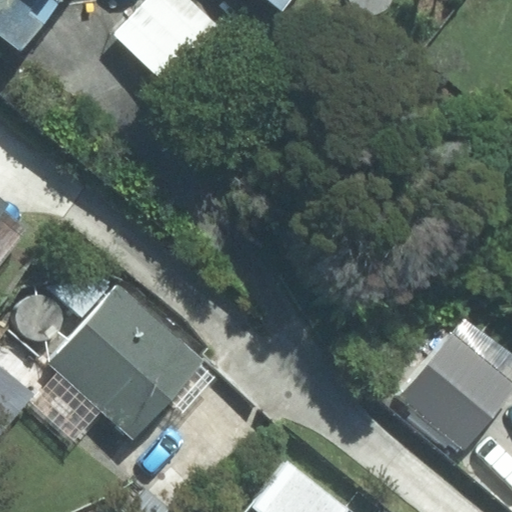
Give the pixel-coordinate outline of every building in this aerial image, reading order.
[(0,0),(0,36),(4,40),(34,0),(0,0)] [(89,274),(43,283),(74,315),(102,286),(89,274)] [(192,358),(112,283),(40,358),(120,434),(192,358)] [(509,414),(437,355),(396,406),(466,465),(509,414)] [(280,459),(248,497),(265,511),(318,511),(329,500),(280,459)]
